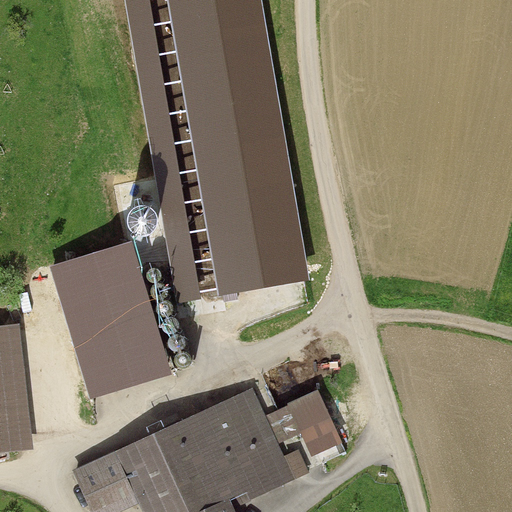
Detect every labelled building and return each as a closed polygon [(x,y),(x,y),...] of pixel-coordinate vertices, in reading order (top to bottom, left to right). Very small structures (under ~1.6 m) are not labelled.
[(172,0),(224,287),(304,273),(256,0),(172,0)] [(145,277),(82,298),(91,328),(67,335),(87,395),(174,366),(145,277)] [(19,318),(0,320),(0,450),(35,446),(19,318)] [(319,386),(288,400),(301,429),(332,415),(319,386)] [(255,387),(74,467),(94,511),(108,511),(140,498),(146,511),(236,511),(233,502),(307,470),(298,449),(285,455),(255,387)]
